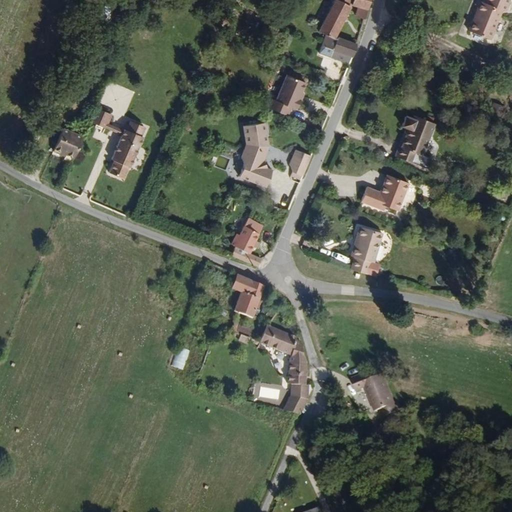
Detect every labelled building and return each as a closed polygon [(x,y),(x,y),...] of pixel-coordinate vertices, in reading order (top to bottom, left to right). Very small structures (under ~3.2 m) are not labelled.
[(330,35),(344,3),(347,0),(350,0),(355,2),(352,12),(361,16),(365,0),(325,0),(314,28),(325,33),(330,35)] [(499,41),(510,12),(511,11),(511,0),(490,0),(491,0),(487,2),(476,32),(499,41)] [(289,36),(293,29),(286,25),(283,33),(289,36)] [(349,55),(355,42),(335,33),(333,36),(330,35),(325,33),(321,42),(332,46),(329,54),(343,60),(345,53),(349,55)] [(295,97),(298,89),(302,80),(284,72),(274,98),(269,96),(266,106),(284,114),(288,105),(291,107),(292,105),(294,106),(298,98),(295,97)] [(298,98),(310,93),(298,89),(295,97),(298,98)] [(112,128),(117,114),(99,107),(93,121),(112,128)] [(431,157),(443,126),(420,117),(419,120),(414,118),(410,128),(416,131),(410,147),(406,146),(402,159),(435,171),(439,160),(431,157)] [(147,136),(151,126),(136,121),(133,130),(147,136)] [(262,160),(266,147),(267,121),(245,121),(245,140),(241,155),(243,162),(238,174),(263,186),(271,170),(265,168),(262,160)] [(78,156),(87,136),(68,128),(59,151),(67,154),(68,152),(78,156)] [(136,167),(149,136),(147,136),(133,130),(130,128),(117,159),(120,160),(115,173),(130,179),(134,166),(136,167)] [(302,170),(308,155),(293,149),(286,165),(302,170)] [(298,179),(302,170),(286,165),(291,171),(289,176),(298,179)] [(405,214),(416,186),(393,177),(386,195),(373,190),(367,205),(390,214),(392,209),(405,214)] [(261,237),(266,223),(248,217),(242,234),(238,233),(233,245),(237,247),(255,254),(257,246),(261,247),(264,239),(261,237)] [(380,264),(388,237),(365,229),(354,256),(360,258),(355,271),(372,277),(376,263),(380,264)] [(255,254),(237,247),(234,254),(263,265),(266,258),(255,254)] [(249,317),(262,286),(232,272),(226,286),(236,291),(228,308),(249,317)] [(246,343),(252,329),(235,323),(230,337),(246,343)] [(293,339),(262,324),(254,342),(288,357),(289,383),(295,384),(296,392),(287,411),(302,414),(312,387),(311,382),(307,383),(305,365),(297,347),(298,344),(295,343),(293,339)] [(178,347),(171,367),(182,371),(189,351),(178,347)] [(393,399),(381,371),(367,377),(364,369),(349,376),(354,390),(360,387),(359,385),(363,384),(374,408),(381,406),(383,413),(400,405),(397,398),(393,399)] [(375,431),(390,422),(390,421),(373,427),(375,431)] [(377,437),(393,430),(390,422),(375,431),(377,437)]
